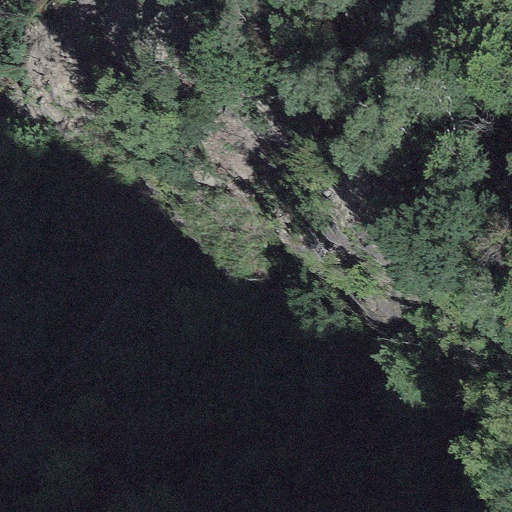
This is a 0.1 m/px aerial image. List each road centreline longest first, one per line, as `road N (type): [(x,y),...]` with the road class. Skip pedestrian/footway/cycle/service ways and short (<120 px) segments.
road 1 (motorway): [(511,91),(238,91),(0,108)]
road 2 (motorway): [(511,399),(248,453),(39,511)]
